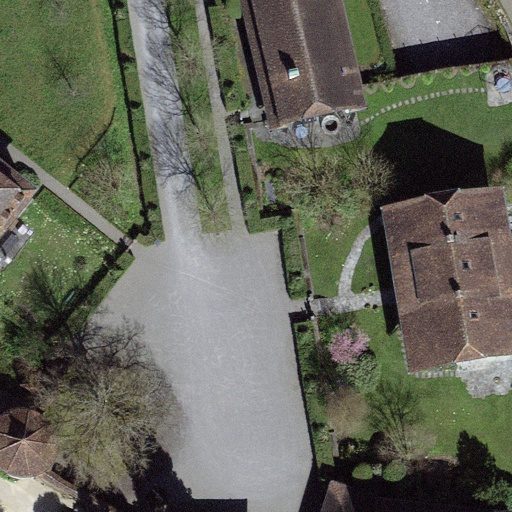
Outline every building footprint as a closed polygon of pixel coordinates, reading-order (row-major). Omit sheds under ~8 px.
[(241,0),(240,1),(273,133),(372,108),(366,85),(344,0),(241,0)] [(0,249),(45,194),(0,158),(0,249)] [(384,214),(412,380),(511,363),(511,227),(506,193),(384,214)] [(41,481),(46,478),(50,473),(53,469),(57,459),(58,448),(56,437),(50,428),(41,420),(31,416),(20,416),(8,419),(0,424),(0,477),(2,480),(14,485),(26,486),(37,484),(41,481)] [(46,478),(41,481),(93,511),(115,511),(50,473),(46,478)] [(443,511),(380,504),(326,489),(321,511),(443,511)]
